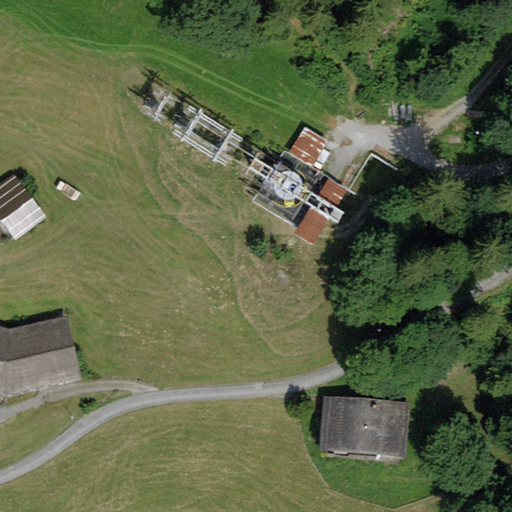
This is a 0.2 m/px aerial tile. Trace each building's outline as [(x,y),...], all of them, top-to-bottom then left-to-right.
[(384,98),(385,110),(408,109),(407,97),(384,98)] [(303,150),(344,176),(364,145),(323,119),(315,131),(303,124),(288,148),(300,155),(303,150)] [(341,181),(346,184),(369,148),(364,145),(344,176),(341,181)] [(0,179),(0,205),(16,227),(40,211),(12,171),(0,179)] [(335,178),(321,200),(332,207),(346,184),(341,181),(335,178)] [(301,227),(297,232),(310,240),(328,213),(315,204),(301,227)] [(0,387),(3,388),(75,371),(62,314),(4,328),(0,326),(0,387)] [(382,395),(390,395),(391,387),(376,386),(375,402),(381,403),(382,395)] [(329,399),(325,442),(398,448),(403,388),(391,387),(390,395),(382,395),(381,403),(375,402),(329,399)]
